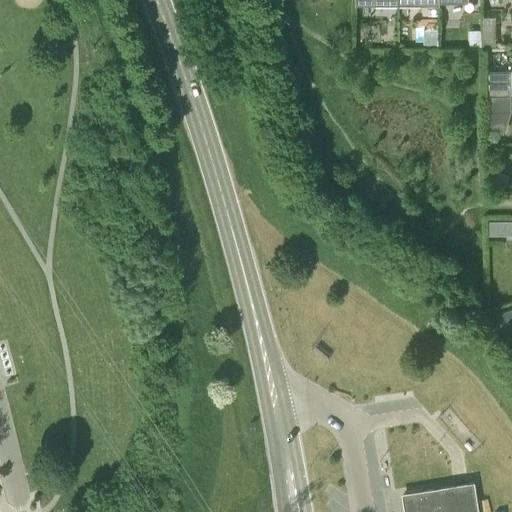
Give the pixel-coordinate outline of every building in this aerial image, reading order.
[(488,70),(488,95),(511,95),(511,85),(511,70),(488,70)] [(511,111),(511,95),(488,95),(488,111),(511,111)] [(489,220),(489,235),(507,235),(507,220),(489,220)] [(501,325),(511,320),(511,310),(511,308),(497,315),(501,325)] [(404,511),(474,511),(470,484),(463,485),(454,486),(401,494),(404,511)]
